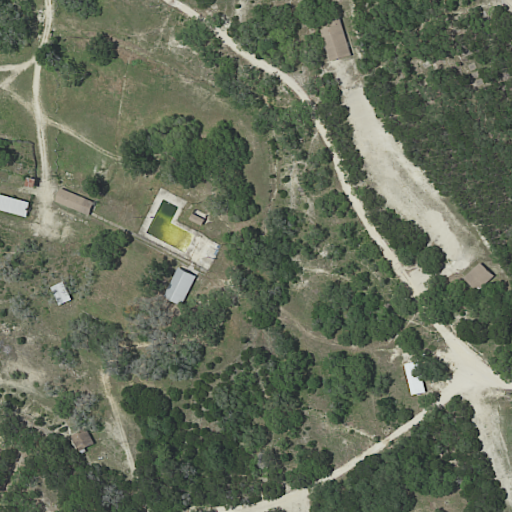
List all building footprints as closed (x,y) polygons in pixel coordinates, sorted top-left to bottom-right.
[(54,201),(89,214),(94,201),(60,188),(54,201)] [(0,209),(26,217),(30,202),(0,193),(0,209)] [(491,275),(478,262),(463,278),(476,290),(491,275)] [(165,298),(183,306),(196,275),(177,267),(165,298)] [(424,393),(419,361),(406,363),(410,395),(424,393)]
